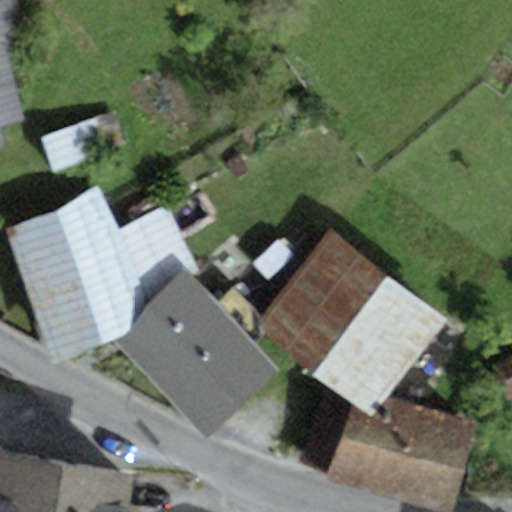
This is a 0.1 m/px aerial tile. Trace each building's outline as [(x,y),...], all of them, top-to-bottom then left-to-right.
[(0,154),(7,152),(1,128),(27,121),(7,46),(30,40),(19,0),(8,0),(0,2),(0,154)] [(99,188),(6,230),(53,367),(115,340),(140,330),(135,318),(182,272),(190,280),(201,272),(167,207),(117,233),(99,188)] [(447,322),(331,232),(256,328),(353,404),(371,418),(386,400),(447,322)] [(190,280),(182,272),(135,318),(140,330),(115,340),(207,441),(280,376),(190,280)] [(451,511),(476,422),(386,400),(371,418),(353,404),(327,478),(429,511),(451,511)] [(0,511),(124,511),(130,475),(0,457),(0,511)]
